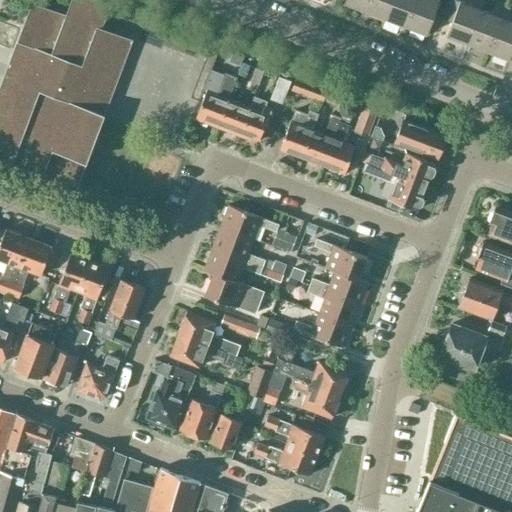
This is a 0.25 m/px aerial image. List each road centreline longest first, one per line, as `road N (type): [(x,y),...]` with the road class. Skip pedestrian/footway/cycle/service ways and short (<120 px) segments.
road 1 (residential): [(176,259),(214,160),(436,242)]
road 2 (residential): [(488,107),(210,0)]
road 3 (residential): [(110,432),(318,511)]
road 4 (residential): [(176,259),(0,194)]
road 5 (residential): [(110,432),(176,259)]
road 6 (residential): [(389,381),(436,242)]
road 7 (residential): [(366,511),(389,381)]
road 8 (residential): [(511,425),(389,381)]
